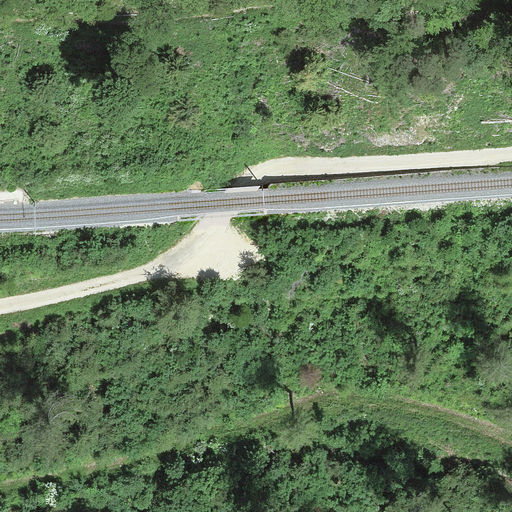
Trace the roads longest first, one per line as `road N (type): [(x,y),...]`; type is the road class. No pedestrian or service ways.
road 1 (track): [(511,153),(280,169),(258,178),(152,275),(0,308)]
road 2 (track): [(0,485),(38,481),(307,402),(359,396),(511,438)]
road 3 (track): [(0,14),(189,11),(262,0)]
road 4 (track): [(318,0),(419,13),(462,0)]
